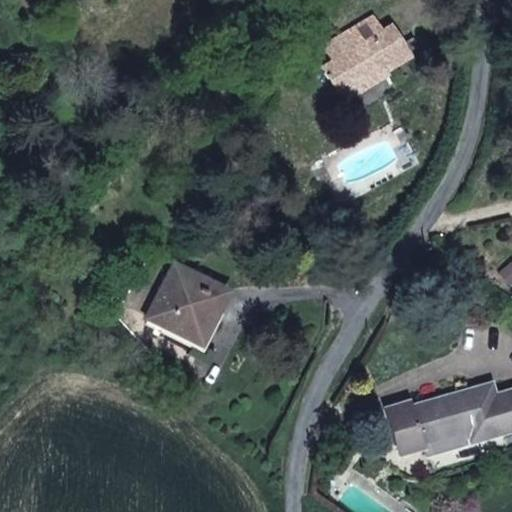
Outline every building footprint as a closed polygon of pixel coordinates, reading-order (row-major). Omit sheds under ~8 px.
[(342,94),(382,69),(386,74),(410,59),(391,29),(367,44),(357,29),(328,47),(337,62),(326,69),(342,94)] [(348,104),(388,78),(386,74),(382,69),(342,94),(348,104)] [(219,313),(229,293),(175,264),(148,318),(193,341),(210,309),(219,313)] [(202,346),(219,313),(210,309),(193,341),(202,346)] [(511,432),(511,392),(495,397),(491,385),(412,407),(410,402),(386,409),(399,456),(423,449),(421,444),(438,440),(441,452),(511,432)] [(441,452),(438,440),(421,444),(423,449),(425,456),(441,452)]
